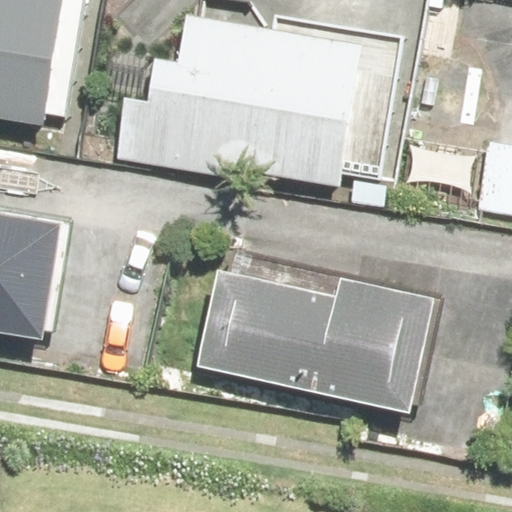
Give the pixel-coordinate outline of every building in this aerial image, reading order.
[(68,0),(0,0),(0,115),(47,123),(49,113),(68,0)] [(435,0),(399,0),(398,20),(433,23),(435,0)] [(370,46),(198,15),(190,14),(181,64),(159,59),(153,100),(131,97),(121,156),(241,178),(244,167),(345,186),(348,171),(370,46)] [(511,144),(492,141),(481,209),(511,213),(511,144)] [(478,153),(420,151),(418,186),(477,188),(478,153)] [(69,216),(0,204),(0,330),(49,338),(69,216)] [(344,297),(234,271),(225,269),(203,365),(416,413),(442,299),(349,276),(344,297)] [(113,375),(141,380),(145,356),(117,351),(113,375)]
